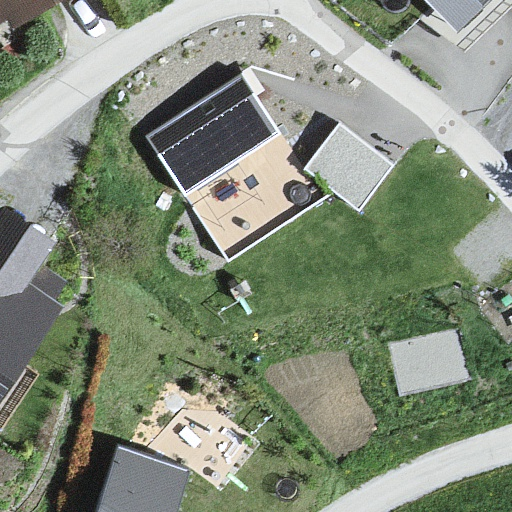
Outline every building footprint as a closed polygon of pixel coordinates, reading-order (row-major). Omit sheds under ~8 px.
[(0,0),(0,20),(32,0),(0,0)] [(460,0),(438,0),(449,11),(460,0)] [(142,130),(225,257),(331,192),(362,213),(392,158),(335,111),(299,155),(236,60),(142,130)] [(0,199),(0,391),(58,292),(31,277),(57,232),(0,199)] [(85,511),(172,511),(188,464),(115,440),(93,492),(85,511)]
